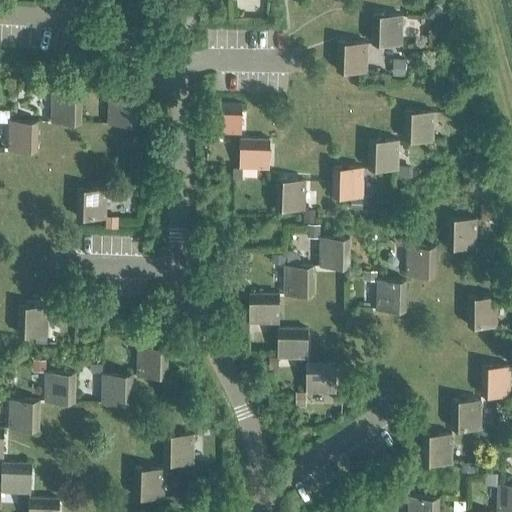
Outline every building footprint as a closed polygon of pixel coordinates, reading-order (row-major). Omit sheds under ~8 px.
[(372,41),(400,43),(402,14),(373,13),(372,41)] [(337,69),(365,70),(367,42),(338,40),(337,69)] [(51,120),(79,121),(80,93),(52,91),(51,120)] [(107,122),(135,123),(136,94),(108,93),(107,122)] [(211,130),(239,132),(240,103),(212,102),(211,130)] [(403,138),(432,139),(433,110),(404,109),(403,138)] [(7,148),(35,149),(37,120),(8,119),(7,148)] [(241,165),(267,166),(268,138),(239,136),(238,165),(233,165),(233,176),(241,176),(241,165)] [(368,166),(396,167),(397,139),(369,138),(368,166)] [(332,194),(360,195),(361,166),(333,165),(332,194)] [(274,206),(303,207),(304,179),(276,178),(274,206)] [(75,216),(104,217),(105,188),(76,187),(75,216)] [(447,245),(475,245),(476,217),(448,216),(447,245)] [(320,265),(348,265),(349,236),(320,236),(320,265)] [(406,273),(434,274),(435,245),(406,245),(406,273)] [(208,261),(221,261),(222,247),(208,247),(208,255),(208,261)] [(284,293),(312,293),(313,265),(284,264),(284,293)] [(376,307),(405,308),(406,279),(377,278),(376,307)] [(249,321),(277,322),(277,293),(249,292),(249,321)] [(468,295),(468,324),(496,324),(496,295),(468,295)] [(17,334),(46,335),(47,306),(18,305),(17,334)] [(277,355),(306,356),(307,328),(277,327),(277,355)] [(136,375),(165,376),(166,347),(137,346),(136,375)] [(306,391),(334,391),(334,362),(306,362),(306,391)] [(480,393),(509,393),(510,365),(481,364),(480,393)] [(44,400),(73,401),(74,373),(45,372),(44,400)] [(101,402),(130,402),(130,374),(102,374),(101,402)] [(451,427),(479,428),(480,399),(452,398),(451,427)] [(8,428),(37,429),(37,400),(9,399),(8,428)] [(421,461),(450,462),(451,433),(422,432),(421,461)] [(162,462),(191,462),(192,434),(163,433),(162,462)] [(0,491),(29,492),(29,464),(1,463),(0,491)] [(133,496),(162,497),(163,468),(134,467),(133,496)] [(497,511),(511,511),(511,483),(498,483),(497,511)] [(407,511),(436,511),(437,497),(409,495),(407,511)] [(28,511),(56,511),(57,499),(29,498),(28,511)]
